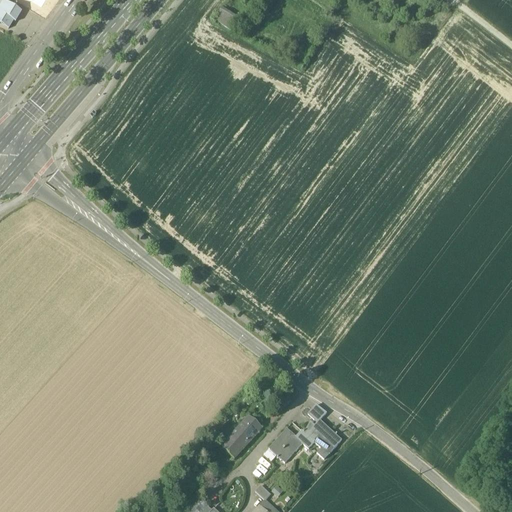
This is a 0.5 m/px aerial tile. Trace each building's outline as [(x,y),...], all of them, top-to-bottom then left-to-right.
[(21,13),(3,2),(0,6),(0,25),(8,30),(13,22),(15,23),(21,13)] [(239,23),(222,12),(215,21),(232,32),(239,23)] [(326,415),(315,406),(307,415),(317,424),(319,421),(319,422),(326,415)] [(252,422),(248,419),(242,425),(247,430),(240,437),(248,444),(260,430),(256,426),(258,424),(258,422),(256,420),(254,420),(252,422)] [(319,422),(319,421),(317,424),(306,436),(305,436),(314,444),(320,450),(316,455),(324,461),(341,442),(319,422)] [(242,425),(221,448),(233,460),(248,444),(240,437),(247,430),(242,425)] [(295,438),(286,430),(268,450),(284,464),(302,445),(302,444),(295,438)] [(314,444),(305,436),(306,436),(301,432),(295,438),(302,444),(302,445),(308,451),(314,444)] [(255,492),(264,501),(270,495),(262,486),(255,492)] [(277,487),(272,493),(278,498),(283,492),(277,487)] [(199,498),(185,511),(203,511),(207,508),(209,507),(199,498)]
